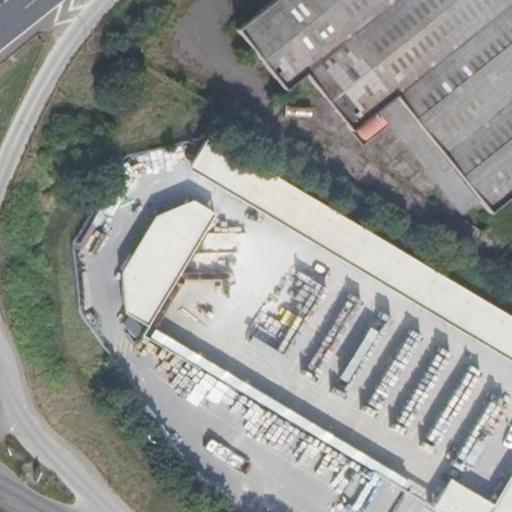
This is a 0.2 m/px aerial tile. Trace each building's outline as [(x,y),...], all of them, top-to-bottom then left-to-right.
[(411,114),(490,213),(511,195),(511,0),(273,0),(237,29),(285,91),(306,75),(364,149),(396,125),(411,114)] [(474,225),(490,213),(411,114),(396,125),(474,225)] [(511,319),(208,138),(188,172),(511,364),(511,319)] [(148,330),(216,216),(193,202),(155,218),(121,275),(124,316),(148,330)] [(511,511),(511,474),(493,506),(489,511),(511,511)] [(489,511),(493,506),(450,481),(431,510),(434,511),(489,511)]
